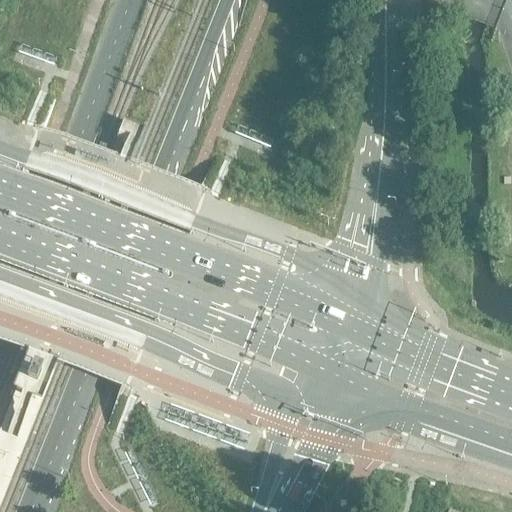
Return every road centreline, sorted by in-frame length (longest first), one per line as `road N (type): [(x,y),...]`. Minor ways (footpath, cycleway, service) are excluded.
road 1 (secondary): [(30,511),(230,0)]
road 2 (secondary): [(129,0),(0,344)]
road 3 (primary): [(0,242),(316,365)]
road 4 (primary): [(0,281),(262,387),(280,404),(287,428)]
road 5 (primary): [(294,286),(0,174)]
road 6 (unclassified): [(367,250),(382,128),(385,0)]
road 7 (primary): [(338,374),(511,441)]
road 8 (primary): [(511,393),(421,360),(361,327)]
road 9 (primary): [(268,506),(292,475),(338,374)]
